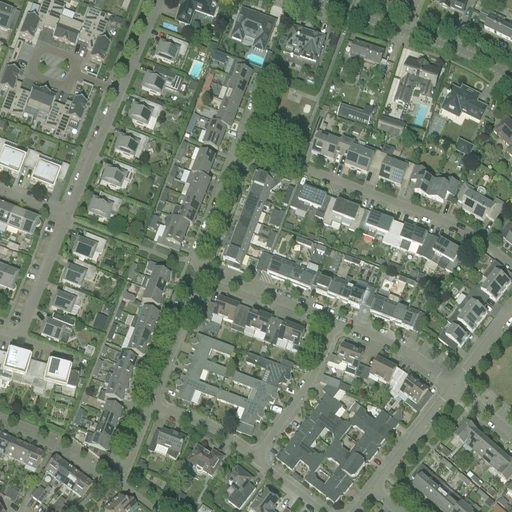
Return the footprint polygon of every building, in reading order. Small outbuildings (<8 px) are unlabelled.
[(19,36),(31,41),(33,36),(34,33),(35,31),(36,31),(41,33),(52,3),(43,0),(42,0),(35,20),(27,17),(26,17),(19,36)] [(125,0),(123,0),(120,11),(126,13),(130,2),(125,0)] [(180,0),(179,3),(182,4),(175,22),(189,27),(196,9),(205,13),(204,15),(214,19),(217,10),(216,10),(218,0),(180,0)] [(438,0),(437,3),(439,4),(441,5),(440,7),(448,11),(449,9),(462,14),(468,0),(474,0),(477,1),(477,0),(438,0)] [(52,3),(41,33),(43,28),(54,32),(51,39),(52,39),(58,41),(58,42),(63,44),(71,22),(60,18),(63,11),(64,8),(52,3)] [(15,12),(0,5),(0,29),(7,32),(15,12)] [(71,22),(63,44),(68,46),(68,45),(74,47),(75,47),(77,41),(88,45),(86,51),(100,15),(88,10),(82,26),(71,22)] [(482,11),(480,16),(488,20),(486,24),(484,29),(511,43),(511,29),(496,22),(498,17),(483,10),(482,11)] [(231,38),(242,42),(245,34),(259,39),(255,49),(263,53),(270,35),(269,35),(273,24),(266,22),(267,20),(253,15),(242,11),(231,38)] [(100,15),(86,51),(91,53),(92,53),(90,59),(89,59),(102,64),(103,59),(105,56),(109,44),(110,42),(102,39),(107,24),(103,23),(106,17),(100,15)] [(289,37),(286,47),(301,52),(299,58),(315,63),(317,57),(318,58),(323,42),(324,39),(306,33),(292,28),(289,37)] [(183,59),(188,46),(168,39),(165,45),(166,46),(165,47),(158,45),(156,51),(157,52),(154,59),(162,62),(161,64),(169,67),(170,65),(172,66),(176,57),(183,59)] [(17,42),(13,52),(19,55),(23,45),(17,42)] [(381,63),(384,53),(354,43),(349,57),(346,66),(356,70),(359,60),(379,67),(381,63)] [(13,52),(9,63),(15,65),(19,55),(13,52)] [(247,86),(252,74),(248,73),(250,67),(235,61),(228,78),(233,80),(247,86)] [(407,62),(401,81),(402,82),(395,103),(405,106),(412,85),(423,88),(420,97),(431,101),(438,78),(432,77),(434,70),(407,62)] [(101,76),(103,70),(93,66),(91,72),(101,76)] [(0,85),(0,88),(7,91),(0,110),(0,111),(9,115),(21,85),(16,83),(15,83),(16,81),(17,78),(19,74),(19,73),(6,69),(0,85)] [(175,78),(154,70),(152,76),(153,77),(152,79),(145,76),(142,82),(144,83),(141,90),(148,93),(147,95),(155,98),(156,96),(159,97),(162,88),(165,89),(165,88),(175,92),(178,86),(180,80),(175,78)] [(226,78),(222,89),(229,91),(243,97),(247,86),(233,80),(228,78),(226,78)] [(314,88),(316,81),(305,78),(303,85),(314,88)] [(188,92),(196,95),(199,86),(191,83),(188,92)] [(204,89),(202,94),(208,96),(210,90),(208,90),(211,84),(206,83),(204,89)] [(21,85),(9,115),(21,120),(26,108),(36,112),(44,92),(39,90),(39,91),(32,89),(30,95),(19,91),(21,86),(21,85)] [(448,97),(442,110),(458,118),(460,113),(479,122),(481,118),(486,109),(475,104),(478,97),(477,97),(477,95),(473,93),(461,88),(459,92),(459,91),(455,89),(454,90),(452,89),(449,95),(448,95),(447,97),(448,97)] [(238,108),(243,97),(229,91),(224,102),(238,108)] [(44,92),(36,112),(47,116),(45,123),(42,128),(55,133),(66,103),(63,108),(53,104),(55,97),(49,95),(49,94),(44,92)] [(207,99),(208,96),(202,94),(198,105),(202,107),(205,98),(207,99)] [(55,133),(52,139),(58,141),(60,135),(64,136),(70,122),(78,125),(79,123),(83,111),(84,108),(86,104),(86,103),(74,99),(72,105),(71,105),(66,103),(55,133)] [(156,122),(161,109),(141,101),(139,108),(140,108),(139,110),(132,107),(129,114),(130,114),(127,121),(135,124),(134,126),(142,129),(143,127),(145,128),(149,119),(156,122)] [(220,114),(234,119),(238,108),(224,102),(223,106),(221,106),(219,110),(220,112),(220,114)] [(353,122),(357,112),(340,106),(337,116),(353,122)] [(318,119),(309,141),(315,144),(311,154),(317,157),(317,158),(320,159),(320,158),(322,159),(329,139),(323,136),(326,127),(323,126),(324,121),(327,115),(322,113),(320,112),(318,119)] [(230,130),(234,119),(220,114),(216,125),(212,123),(230,130)] [(194,116),(189,127),(193,129),(196,121),(198,121),(199,118),(198,118),(194,116)] [(511,158),(511,124),(507,119),(493,133),(509,149),(506,152),(511,158)] [(381,120),(377,131),(400,138),(404,127),(398,126),(381,120)] [(207,135),(222,140),(226,129),(230,131),(230,130),(212,123),(211,126),(209,126),(207,126),(205,126),(204,130),(205,132),(206,133),(208,134),(207,135)] [(354,128),(352,133),(359,136),(361,131),(354,128)] [(143,153),(148,140),(128,132),(125,139),(126,139),(125,141),(118,138),(116,145),(117,146),(114,153),(121,155),(121,157),(129,161),(129,159),(132,159),(135,150),(143,153)] [(217,152),(222,140),(207,135),(203,146),(217,152)] [(329,139),(322,159),(323,159),(323,160),(326,162),(327,160),(333,163),(336,155),(339,157),(340,153),(343,154),(348,139),(342,137),(341,139),(340,143),(329,139)] [(348,139),(343,154),(348,156),(344,167),(351,170),(350,171),(354,172),(354,171),(355,171),(363,152),(356,149),(358,145),(354,144),(355,142),(348,139)] [(0,140),(0,172),(0,171),(6,173),(14,154),(16,147),(5,143),(0,140)] [(468,157),(472,149),(459,143),(455,151),(468,157)] [(388,184),(389,184),(396,164),(390,162),(394,150),(384,147),(381,154),(376,167),(382,169),(378,180),(384,182),(384,183),(387,185),(388,184)] [(363,152),(355,171),(357,172),(356,173),(360,174),(360,173),(366,176),(371,165),(376,167),(381,154),(375,152),(364,148),(363,152)] [(28,168),(34,154),(27,151),(24,158),(14,154),(6,173),(12,176),(11,177),(17,179),(22,165),(28,168)] [(210,169),(215,158),(201,152),(196,164),(210,169)] [(34,154),(28,168),(34,170),(29,184),(34,186),(35,185),(41,187),(48,168),(51,161),(40,156),(34,154)] [(415,167),(405,163),(403,167),(396,164),(389,184),(390,185),(390,186),(393,187),(394,186),(400,188),(404,177),(410,180),(415,167)] [(129,184),(134,172),(114,164),(112,170),(113,171),(112,173),(105,170),(102,176),(104,177),(101,184),(108,187),(107,189),(115,192),(116,190),(118,191),(122,182),(129,184)] [(210,182),(206,180),(210,169),(196,164),(192,175),(210,182)] [(63,181),(69,168),(61,165),(59,172),(48,168),(41,187),(46,189),(46,190),(51,193),(57,179),(63,181)] [(428,199),(435,182),(426,179),(428,173),(415,169),(410,182),(418,184),(414,194),(428,199)] [(281,180),(263,173),(262,177),(255,175),(251,186),(269,193),(270,193),(279,185),(281,180)] [(205,193),(210,182),(192,175),(190,174),(186,185),(191,188),(205,193)] [(435,182),(428,199),(442,204),(446,195),(453,198),(457,189),(458,185),(445,180),(437,177),(435,182)] [(156,178),(152,188),(158,190),(162,180),(156,178)] [(265,204),(269,193),(251,186),(249,193),(250,193),(249,197),(265,204)] [(461,193),(456,202),(464,207),(462,211),(472,217),(482,201),(485,194),(484,192),(481,190),(478,191),(475,197),(471,195),(474,191),(465,186),(461,193)] [(303,189),(297,187),(294,196),(289,209),(306,215),(309,207),(315,191),(307,187),(306,190),(303,189)] [(201,204),(205,193),(191,188),(187,199),(201,204)] [(290,201),(294,190),(288,188),(284,199),(290,201)] [(323,221),(331,200),(326,198),(326,197),(323,196),(324,194),(315,191),(309,207),(318,210),(314,218),(323,221)] [(116,216),(121,203),(101,195),(98,202),(99,202),(99,204),(91,201),(89,208),(90,208),(87,215),(95,218),(94,220),(102,223),(103,221),(105,222),(109,213),(116,216)] [(246,201),(243,207),(261,214),(263,208),(268,210),(270,205),(265,204),(249,197),(247,201),(246,201)] [(197,215),(201,204),(187,199),(183,210),(197,215)] [(287,207),(290,201),(284,199),(282,205),(287,207)] [(337,202),(331,200),(323,221),(322,226),(330,229),(332,224),(340,227),(343,219),(349,203),(347,202),(347,203),(340,200),(340,202),(337,201),(337,202)] [(492,206),(482,201),(472,217),(482,223),(485,218),(494,223),(499,215),(500,212),(502,213),(506,207),(495,201),(492,206)] [(343,219),(341,226),(349,229),(348,231),(357,234),(365,212),(359,210),(360,210),(357,209),(358,207),(351,204),(352,204),(349,203),(343,219)] [(0,233),(3,235),(6,228),(12,211),(11,211),(11,210),(6,208),(6,209),(0,207),(0,206),(0,233)] [(192,227),(197,215),(183,210),(175,207),(171,218),(169,217),(192,227)] [(257,225),(261,214),(243,207),(241,214),(242,215),(241,219),(257,225)] [(141,209),(139,213),(144,215),(144,217),(147,218),(150,212),(141,209)] [(18,233),(25,216),(19,214),(19,213),(14,211),(14,212),(12,211),(6,228),(10,230),(18,233)] [(371,215),(365,212),(357,234),(374,241),(377,232),(383,216),(381,215),(380,215),(374,213),(373,215),(371,214),(371,215)] [(25,216),(18,233),(25,236),(24,241),(29,243),(31,238),(35,228),(36,228),(37,228),(38,228),(38,227),(39,227),(39,226),(39,225),(40,225),(39,224),(39,223),(38,222),(38,221),(37,221),(35,220),(30,218),(25,216)] [(390,247),(399,225),(393,223),(391,222),(392,220),(385,217),(383,216),(377,232),(385,235),(382,244),(390,247)] [(164,229),(165,229),(170,231),(184,236),(188,225),(192,227),(169,217),(164,229)] [(257,225),(241,219),(239,223),(238,222),(235,229),(253,236),(257,225)] [(511,226),(509,224),(499,236),(505,241),(511,246),(511,226)] [(399,225),(390,247),(399,250),(407,253),(410,245),(416,229),(414,228),(408,226),(407,228),(404,227),(399,225)] [(184,236),(170,231),(165,229),(161,240),(158,239),(156,245),(170,250),(172,245),(180,248),(184,236)] [(249,246),(253,236),(235,229),(233,235),(234,236),(233,240),(249,246)] [(424,260),(432,238),(427,236),(427,235),(424,234),(425,232),(419,230),(416,229),(410,245),(407,253),(415,256),(424,260)] [(100,256),(105,243),(85,235),(83,242),(84,242),(83,244),(76,241),(73,248),(74,248),(72,255),(79,258),(84,260),(89,262),(93,253),(100,256)] [(439,241),(432,238),(424,260),(431,264),(431,263),(438,267),(439,266),(443,259),(451,244),(449,243),(443,240),(442,242),(440,240),(439,241)] [(249,246),(233,240),(231,244),(230,243),(227,250),(245,257),(249,246)] [(452,275),(460,264),(466,256),(460,253),(460,252),(458,251),(459,249),(453,245),(451,244),(443,259),(439,266),(446,270),(445,271),(452,275)] [(227,250),(223,261),(229,263),(227,268),(232,270),(239,272),(241,268),(245,257),(227,250)] [(265,263),(264,267),(269,269),(267,275),(269,276),(271,277),(271,278),(277,280),(277,281),(284,263),(273,259),(271,258),(268,257),(265,263)] [(261,274),(265,263),(260,261),(255,272),(261,274)] [(90,283),(95,270),(82,265),(77,263),(75,262),(72,269),(73,269),(72,271),(65,268),(63,275),(64,275),(61,282),(79,289),(82,280),(90,283)] [(289,283),(295,267),(284,263),(277,281),(278,281),(284,283),(284,282),(289,283)] [(295,267),(289,283),(290,284),(293,285),(292,286),(298,289),(305,271),(299,269),(301,264),(296,263),(295,267)] [(503,294),(510,284),(502,278),(506,272),(494,263),(482,278),(488,282),(503,294)] [(168,283),(169,276),(165,274),(165,270),(149,264),(147,271),(147,273),(152,275),(149,281),(165,287),(165,285),(167,285),(167,283),(168,283)] [(388,264),(385,270),(393,273),(395,267),(388,264)] [(6,271),(0,285),(0,287),(4,289),(4,290),(10,292),(11,292),(12,292),(13,292),(14,292),(14,291),(15,290),(15,289),(15,288),(15,287),(14,286),(13,286),(13,285),(17,275),(17,274),(17,273),(16,272),(16,271),(15,271),(14,271),(13,270),(13,271),(12,271),(11,271),(11,272),(10,272),(10,273),(6,271)] [(310,291),(316,275),(305,271),(298,289),(305,291),(306,290),(310,291)] [(326,298),(333,280),(317,273),(316,275),(310,291),(310,292),(313,285),(318,287),(316,293),(326,298)] [(418,276),(416,281),(421,283),(422,284),(424,277),(418,275),(418,276)] [(348,306),(355,288),(349,286),(351,280),(346,278),(338,300),(342,302),(341,303),(348,306)] [(164,294),(164,288),(165,287),(149,281),(144,279),(140,289),(145,291),(161,297),(161,296),(162,296),(163,294),(164,294)] [(333,280),(326,298),(333,300),(334,299),(338,300),(344,284),(339,282),(333,280)] [(503,294),(488,282),(484,288),(481,285),(477,289),(475,288),(470,293),(483,303),(487,297),(495,304),(503,294)] [(365,292),(355,288),(348,306),(359,310),(361,303),(367,305),(373,290),(367,288),(365,292)] [(79,310),(84,297),(64,289),(62,296),(63,296),(62,298),(55,295),(52,302),(53,302),(51,309),(68,316),(72,307),(79,310)] [(380,320),(387,302),(373,297),(375,291),(373,290),(367,305),(366,307),(371,309),(370,314),(374,316),(373,317),(380,320)] [(160,304),(160,298),(161,297),(145,291),(139,308),(143,310),(150,313),(150,312),(153,307),(156,308),(157,306),(158,306),(159,304),(160,304)] [(479,324),(487,315),(478,308),(483,303),(470,293),(459,308),(464,313),(479,324)] [(123,298),(122,301),(132,305),(134,301),(133,298),(124,295),(123,298)] [(223,320),(229,303),(219,299),(216,307),(210,304),(203,320),(209,323),(211,318),(213,316),(223,320)] [(397,306),(399,302),(394,300),(392,304),(387,302),(380,320),(387,322),(387,321),(391,322),(397,306)] [(237,333),(243,316),(237,314),(240,307),(229,303),(223,320),(233,324),(230,331),(237,333)] [(401,328),(408,310),(397,306),(391,322),(395,324),(395,325),(401,328)] [(150,313),(143,310),(138,320),(154,326),(154,325),(156,325),(156,323),(157,323),(158,315),(150,312),(150,313)] [(420,328),(424,318),(425,316),(408,310),(401,328),(412,332),(415,326),(420,328)] [(255,333),(262,315),(252,312),(249,319),(243,316),(237,333),(243,335),(245,329),(255,333)] [(447,323),(467,339),(468,339),(459,333),(463,327),(472,334),(479,324),(464,313),(460,318),(455,314),(451,318),(447,323)] [(269,345),(275,329),(269,327),(272,319),(262,315),(255,333),(265,337),(263,343),(269,345)] [(43,330),(40,336),(45,338),(53,341),(57,343),(61,334),(68,337),(73,324),(54,316),(51,323),(52,323),(51,325),(44,322),(42,329),(43,330)] [(97,316),(92,329),(95,330),(102,333),(107,320),(97,316)] [(134,331),(150,337),(150,335),(151,335),(152,333),(153,333),(154,327),(154,326),(138,320),(134,319),(130,329),(134,331)] [(294,326),(288,323),(287,325),(284,324),(281,331),(275,329),(269,345),(275,348),(278,341),(288,345),(294,328),(293,327),(294,326)] [(467,339),(447,323),(447,324),(452,328),(448,333),(445,331),(437,340),(447,348),(451,343),(460,349),(467,339)] [(303,340),(305,334),(304,334),(304,332),(294,328),(288,345),(293,347),(292,352),(302,355),(306,345),(300,343),(301,339),(303,340)] [(149,344),(149,338),(150,337),(134,331),(130,342),(145,348),(146,346),(147,346),(147,344),(149,344)] [(193,341),(191,346),(193,347),(191,351),(195,352),(193,358),(206,363),(211,351),(231,359),(234,350),(214,342),(206,339),(197,336),(195,342),(193,341)] [(144,355),(145,348),(130,342),(126,353),(141,359),(142,357),(143,357),(143,354),(144,355)] [(353,350),(343,346),(342,348),(340,348),(338,353),(340,354),(338,359),(331,357),(328,364),(338,368),(341,365),(346,367),(353,350)] [(0,354),(0,379),(11,382),(13,375),(19,354),(13,353),(13,351),(8,350),(6,355),(5,358),(3,357),(4,356),(0,354)] [(360,380),(365,369),(359,366),(363,354),(353,350),(346,367),(344,374),(354,378),(360,380)] [(19,354),(13,375),(21,377),(21,385),(31,388),(37,366),(31,364),(31,365),(29,364),(29,362),(31,357),(25,355),(25,356),(19,354)] [(135,368),(136,362),(136,361),(121,355),(116,366),(132,372),(132,370),(134,370),(134,368),(135,368)] [(248,355),(245,364),(265,372),(271,374),(266,386),(280,391),(282,386),(286,387),(287,383),(289,384),(291,378),(289,378),(292,372),(291,372),(279,367),(248,355)] [(206,363),(189,357),(187,362),(185,362),(183,367),(185,368),(183,372),(187,373),(185,379),(181,377),(181,378),(198,384),(199,384),(203,372),(223,380),(227,371),(206,363)] [(379,381),(387,365),(377,360),(371,371),(365,369),(360,380),(366,382),(369,376),(379,381)] [(37,366),(31,388),(43,391),(45,384),(54,386),(59,365),(53,364),(53,363),(48,361),(46,366),(46,369),(44,369),(44,367),(37,366)] [(281,361),(279,367),(291,372),(293,365),(284,362),(281,361)] [(59,365),(54,386),(61,388),(61,396),(72,399),(74,392),(78,376),(71,374),(70,376),(69,375),(70,373),(71,367),(65,366),(65,367),(59,365)] [(390,396),(393,391),(399,381),(393,377),(397,370),(387,365),(379,381),(388,386),(385,393),(390,396)] [(131,379),(131,373),(132,372),(116,366),(112,376),(128,382),(128,381),(129,381),(130,379),(131,379)] [(228,371),(225,377),(230,380),(233,373),(228,371)] [(280,391),(266,386),(235,374),(231,383),(257,393),(253,405),(266,410),(269,404),(273,406),(274,402),(276,402),(278,397),(276,396),(278,391),(280,392),(280,391)] [(127,383),(128,382),(112,376),(108,375),(108,376),(107,376),(104,384),(105,384),(104,386),(108,387),(123,393),(124,391),(125,392),(126,389),(127,389),(127,383)] [(322,377),(320,385),(337,391),(340,384),(322,377)] [(219,392),(199,384),(198,384),(181,378),(179,383),(177,382),(175,388),(177,388),(175,392),(179,394),(177,400),(184,403),(182,407),(189,409),(195,393),(215,401),(219,392)] [(419,385),(411,379),(406,385),(399,381),(393,391),(390,396),(395,399),(399,393),(408,400),(419,385)] [(419,385),(408,400),(416,407),(413,411),(418,415),(425,406),(427,403),(423,400),(422,399),(428,392),(425,390),(426,388),(421,384),(420,386),(419,385)] [(100,393),(96,402),(102,404),(105,405),(113,408),(115,403),(119,404),(120,402),(121,402),(121,400),(122,400),(123,394),(123,393),(108,387),(105,395),(100,393)] [(319,406),(315,412),(345,436),(351,428),(348,425),(346,424),(343,424),(335,418),(342,408),(338,405),(333,400),(339,392),(336,391),(326,387),(322,393),(325,395),(322,400),(323,406),(319,406)] [(219,392),(215,401),(238,409),(244,412),(240,422),(239,424),(253,429),(255,423),(259,424),(261,420),(262,421),(264,416),(263,415),(265,410),(266,410),(253,405),(247,402),(222,393),(219,392)] [(113,408),(105,405),(101,416),(117,422),(117,420),(118,420),(119,418),(120,418),(121,411),(113,408)] [(355,407),(351,413),(355,416),(360,410),(355,407)] [(354,417),(384,441),(389,434),(389,431),(392,431),(395,431),(399,426),(398,425),(393,421),(392,421),(392,420),(391,419),(390,419),(386,416),(382,413),(374,423),(366,416),(366,413),(361,409),(360,410),(354,417)] [(345,436),(315,412),(310,419),(310,422),(304,422),(301,427),(317,440),(325,430),(333,437),(334,440),(335,442),(338,444),(339,444),(345,436)] [(116,429),(116,423),(117,422),(101,416),(97,427),(112,433),(113,431),(114,431),(114,429),(116,429)] [(384,441),(354,417),(348,425),(351,428),(352,429),(356,429),(364,435),(357,445),(373,458),(377,453),(376,447),(379,447),(384,441)] [(111,440),(112,433),(97,427),(91,424),(89,429),(95,431),(93,437),(108,443),(109,441),(110,442),(110,439),(111,440)] [(475,433),(476,432),(467,424),(454,438),(463,446),(465,445),(475,433)] [(318,457),(310,450),(317,440),(301,427),(297,432),(298,438),(294,438),(289,445),(320,468),(326,460),(323,458),(323,457),(321,456),(318,457)] [(170,458),(176,462),(180,455),(186,439),(176,435),(175,437),(162,432),(158,442),(153,439),(148,452),(154,455),(157,447),(172,452),(170,458)] [(465,445),(473,452),(484,440),(475,433),(465,445)] [(107,450),(108,444),(108,443),(93,437),(86,435),(82,444),(89,447),(87,452),(97,460),(100,453),(104,454),(105,452),(106,452),(106,450),(107,450)] [(0,436),(0,437),(0,461),(1,462),(4,457),(11,441),(0,436)] [(481,460),(492,447),(484,440),(473,452),(481,460)] [(14,462),(21,445),(11,441),(4,457),(14,462)] [(335,442),(329,450),(359,473),(364,467),(364,464),(370,463),(373,458),(357,445),(349,455),(341,448),(340,445),(339,444),(338,444),(335,442)] [(24,466),(32,450),(21,445),(14,462),(24,466)] [(320,468),(289,445),(285,451),(285,454),(279,455),(275,460),(292,473),(300,463),(308,469),(309,473),(310,474),(313,476),(314,476),(320,468)] [(211,456),(197,447),(187,463),(196,469),(196,470),(196,471),(196,472),(197,473),(198,473),(199,474),(200,474),(201,473),(202,473),(202,472),(212,478),(223,459),(213,453),(211,456)] [(490,467),(501,455),(492,447),(481,460),(490,467)] [(35,471),(43,455),(32,450),(24,466),(35,471)] [(329,450),(323,457),(323,458),(326,460),(327,461),(331,461),(339,468),(332,477),(348,490),(352,485),(351,480),(354,479),(359,473),(329,450)] [(498,474),(509,462),(501,455),(490,467),(498,474)] [(53,479),(64,465),(54,458),(44,472),(53,479)] [(143,470),(145,464),(139,461),(136,467),(143,470)] [(506,484),(511,477),(511,463),(510,461),(509,462),(498,474),(497,476),(506,484)] [(62,486),(73,472),(64,465),(53,479),(62,486)] [(426,476),(424,474),(426,471),(421,466),(411,478),(416,482),(412,487),(421,495),(431,484),(435,479),(430,474),(427,474),(426,476)] [(251,480),(239,471),(234,477),(232,476),(226,483),(237,492),(228,503),(239,511),(249,498),(255,490),(248,485),(251,480)] [(71,493),(82,479),(73,472),(62,486),(71,493)] [(294,474),(292,478),(300,484),(302,481),(294,474)] [(313,476),(310,474),(304,482),(325,498),(326,501),(328,501),(334,505),(339,499),(339,496),(345,495),(348,490),(332,477),(324,487),(316,481),(315,477),(314,476),(313,476)] [(435,478),(435,479),(431,484),(421,495),(430,503),(440,491),(444,486),(435,478)] [(81,500),(91,486),(82,479),(71,493),(81,500)] [(9,501),(14,489),(9,487),(4,499),(9,501)] [(14,503),(19,492),(14,489),(9,501),(14,503)] [(36,502),(43,492),(39,489),(31,499),(36,502)] [(271,511),(279,502),(265,491),(250,511),(251,511),(271,511)] [(439,511),(449,499),(440,491),(430,503),(439,511)] [(41,506),(48,495),(43,492),(36,502),(41,506)] [(440,511),(453,511),(461,504),(462,502),(453,494),(449,499),(439,511),(440,511)] [(118,496),(111,504),(118,511),(130,511),(137,506),(126,498),(123,501),(118,496)] [(461,504),(453,511),(469,511),(474,507),(465,499),(462,502),(461,504)] [(56,511),(62,506),(57,502),(49,511),(56,511)]
